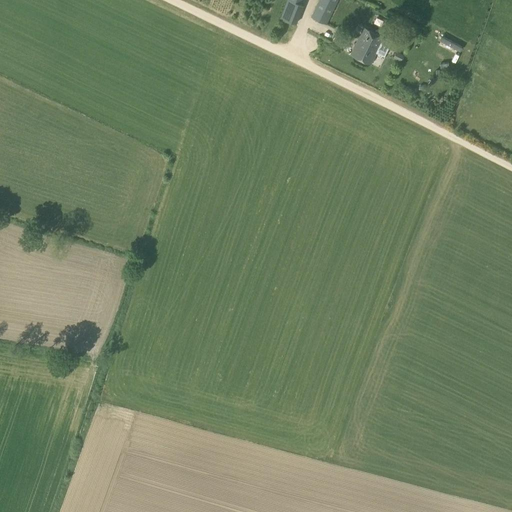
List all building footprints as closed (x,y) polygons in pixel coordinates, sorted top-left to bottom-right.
[(296,24),(303,5),(300,4),(302,0),(287,0),(280,18),(296,24)] [(327,25),(338,0),(318,0),(310,17),(327,25)] [(365,43),(378,49),(384,37),(363,27),(358,38),(365,42),(365,43)] [(370,64),(378,49),(365,43),(365,42),(358,38),(350,54),(370,64)] [(401,61),(404,55),(387,48),(384,53),(401,61)]
